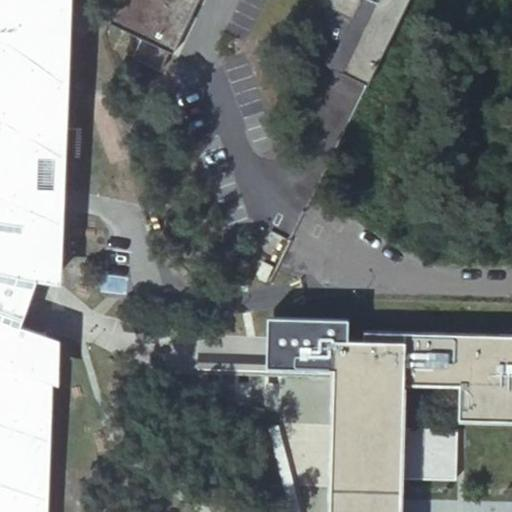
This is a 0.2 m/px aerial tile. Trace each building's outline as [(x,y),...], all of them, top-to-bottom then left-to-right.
[(0,0),(0,511),(50,511),(60,335),(23,321),(30,304),(41,282),(66,283),(72,0),(0,0)] [(162,70),(195,0),(122,0),(111,22),(142,37),(133,55),(162,70)] [(323,0),(323,6),(362,25),(339,72),(368,87),(409,0),(323,0)] [(318,63),(339,72),(362,25),(323,6),(318,63)] [(275,266),(265,261),(258,277),(267,281),(275,266)] [(267,353),(267,362),(333,364),(329,504),(329,511),(405,511),(405,507),(406,475),(408,425),(409,380),(464,382),(463,415),(511,416),(511,331),(364,328),(364,335),(348,335),(348,314),(268,312),(268,333),(267,353)] [(459,426),(408,425),(406,475),(458,477),(459,426)]
